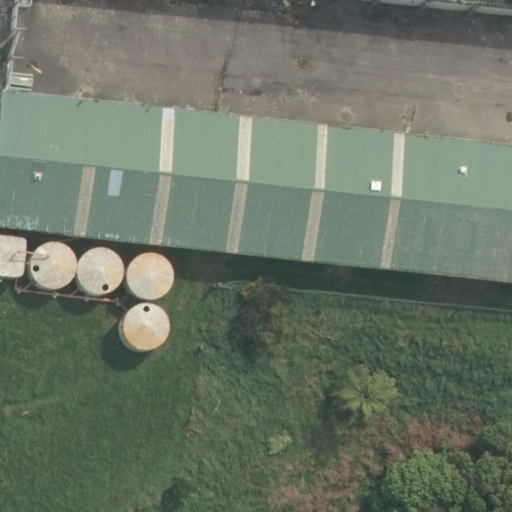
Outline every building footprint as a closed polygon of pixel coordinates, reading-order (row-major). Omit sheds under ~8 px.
[(19,0),(18,6),(41,11),(43,0),(19,0)] [(0,231),(511,284),(511,147),(0,94),(0,231)] [(0,239),(0,280),(20,282),(24,242),(0,239)] [(66,277),(68,270),(68,263),(65,257),(61,251),(55,248),(48,246),(41,247),(34,250),(29,255),(26,261),(25,268),(27,275),(30,281),(35,285),(42,288),(49,288),(56,287),(61,283),(66,277)] [(113,279),(114,272),(113,265),(109,259),(104,254),(97,252),(90,251),(83,253),(77,258),(73,264),(71,270),(71,278),(74,284),(78,290),(84,293),(91,295),(99,294),(105,291),(110,286),(113,279)] [(165,287),(166,280),(166,273),(163,267),(159,262),(154,258),(147,256),(141,256),(134,257),(128,261),(124,266),(121,271),(119,278),(120,285),(122,291),(127,296),(132,300),(138,302),(145,302),(152,301),(157,297),(162,293),(165,287)] [(158,338),(160,332),(160,325),(158,319),(154,313),(149,310),(143,308),(136,308),(130,310),(124,314),(120,319),(119,325),(119,332),(121,338),(125,344),(130,347),(136,350),(143,349),(149,347),(155,343),(158,338)]
